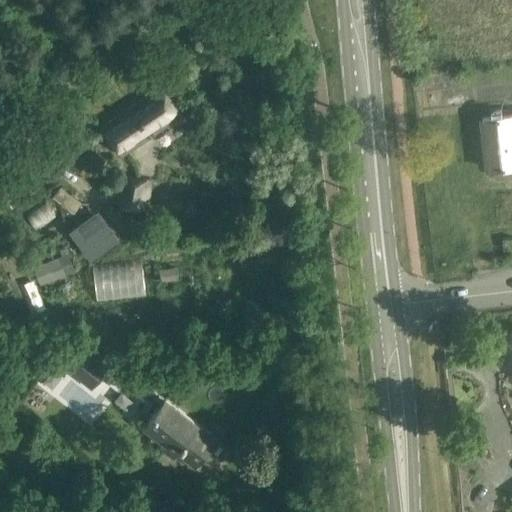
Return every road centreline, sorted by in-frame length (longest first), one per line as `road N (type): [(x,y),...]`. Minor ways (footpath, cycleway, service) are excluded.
road 1 (unclassified): [(0,156),(204,0)]
road 2 (secondary): [(387,308),(370,100)]
road 3 (secondary): [(387,308),(376,359),(405,511)]
road 4 (secondary): [(406,511),(410,419),(404,360),(387,308)]
